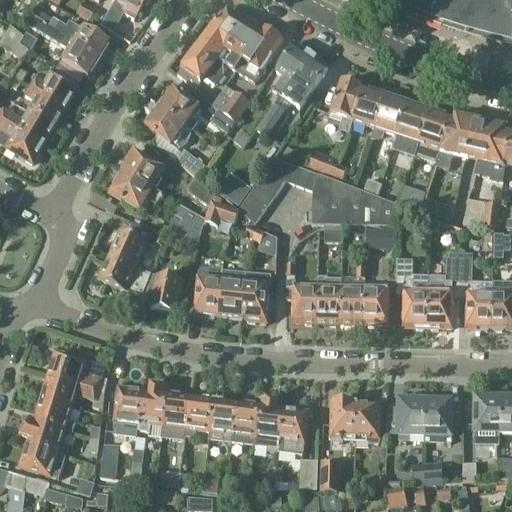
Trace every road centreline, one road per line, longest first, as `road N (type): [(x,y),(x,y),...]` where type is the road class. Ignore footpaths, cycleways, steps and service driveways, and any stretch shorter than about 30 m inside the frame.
road 1 (residential): [(511,366),(196,355),(32,304)]
road 2 (residential): [(53,215),(94,138),(192,0)]
road 3 (tertiary): [(511,86),(410,55),(288,0)]
